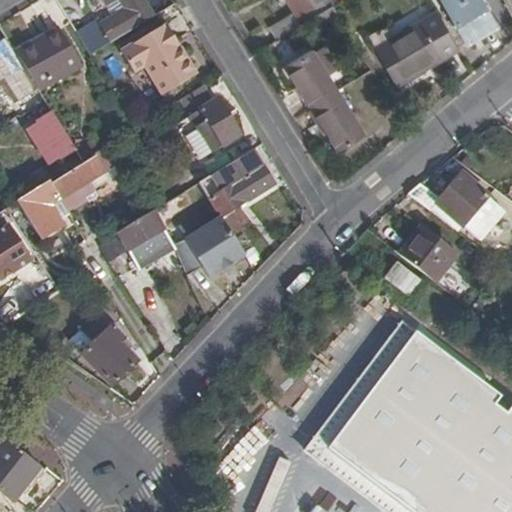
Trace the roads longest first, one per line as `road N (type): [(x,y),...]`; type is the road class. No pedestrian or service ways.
road 1 (tertiary): [(336,221),(115,460)]
road 2 (residential): [(336,221),(197,0)]
road 3 (tertiary): [(495,89),(336,221)]
road 4 (tertiary): [(115,460),(0,382)]
